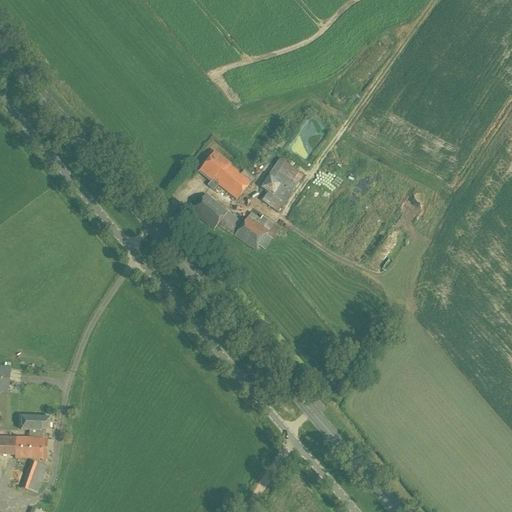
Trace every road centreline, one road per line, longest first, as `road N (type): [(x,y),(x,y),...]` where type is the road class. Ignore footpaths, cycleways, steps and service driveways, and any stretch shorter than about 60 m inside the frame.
road 1 (unclassified): [(293,447),(131,255)]
road 2 (primary): [(315,416),(154,230)]
road 3 (primary): [(154,230),(0,49)]
road 4 (unclassified): [(131,255),(0,100)]
road 5 (unknown): [(148,223),(183,187),(226,211),(251,208),(278,219)]
road 6 (primary): [(396,511),(315,416)]
